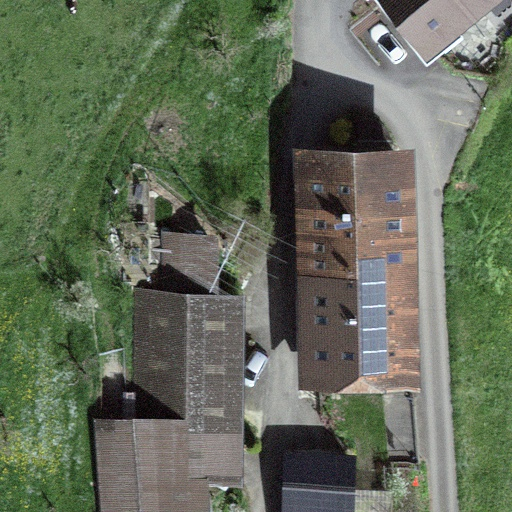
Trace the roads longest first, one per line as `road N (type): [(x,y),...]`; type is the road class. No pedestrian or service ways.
road 1 (track): [(443,511),(434,329),(444,149),(350,78),(325,17),(335,0)]
road 2 (track): [(350,78),(315,127),(274,487)]
